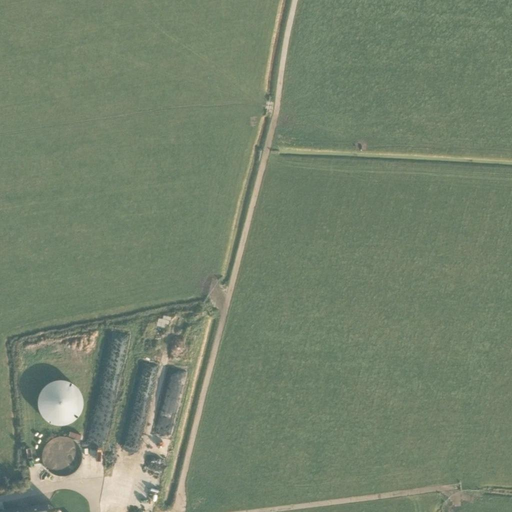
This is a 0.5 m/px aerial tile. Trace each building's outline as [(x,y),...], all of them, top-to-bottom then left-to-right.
[(149,329),(145,349),(156,352),(160,331),(149,329)] [(125,358),(129,341),(110,336),(107,348),(114,350),(113,355),(125,358)] [(176,390),(187,393),(189,382),(178,380),(176,390)] [(42,396),(45,423),(80,420),(76,382),(61,384),(61,385),(50,387),(51,394),(42,396)] [(47,511),(46,503),(0,510),(0,511),(47,511)]
